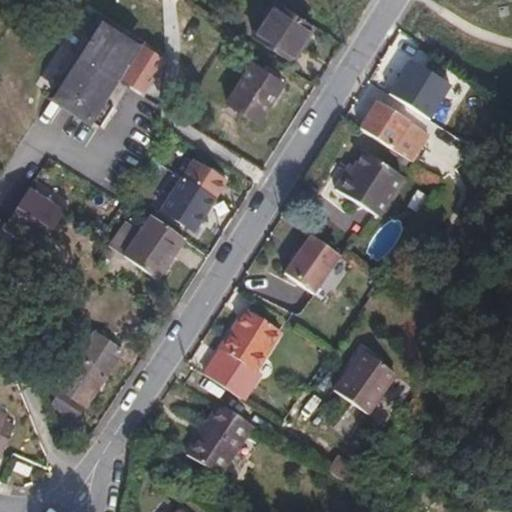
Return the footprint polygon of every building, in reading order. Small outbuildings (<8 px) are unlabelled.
[(315,29),(275,2),(252,37),(292,63),(315,29)] [(88,119),(134,46),(101,25),(56,97),(88,119)] [(442,66),(413,48),(387,89),(416,109),(442,66)] [(165,63),(143,50),(124,80),(145,94),(165,63)] [(252,65),(227,104),(258,124),(284,86),(252,65)] [(358,130),(411,163),(420,148),(414,143),(421,132),(410,125),(375,103),(358,130)] [(414,143),(420,148),(428,136),(421,132),(414,143)] [(216,198),(227,181),(195,160),(184,178),(216,198)] [(312,202),(329,214),(335,218),(333,222),(349,233),(377,188),(337,163),(312,202)] [(160,215),(193,235),(216,198),(184,178),(160,215)] [(335,218),(329,214),(326,218),(333,222),(335,218)] [(184,242),(153,219),(134,244),(122,235),(111,249),(135,267),(158,283),(175,259),(173,258),(184,242)] [(339,257),(310,237),(301,251),(293,262),(284,276),(313,296),(340,257),(339,257)] [(109,248),(99,263),(124,282),(135,267),(111,249),(109,248)] [(301,251),(298,248),(290,260),(293,262),(301,251)] [(243,312),(202,375),(240,400),(255,375),(249,371),(274,331),(243,312)] [(86,409),(123,354),(94,335),(57,390),(86,409)] [(334,399),(368,422),(395,382),(360,359),(334,399)] [(252,427),(218,406),(186,456),(219,478),(252,427)] [(4,426),(0,435),(0,460),(2,461),(14,430),(4,426)] [(328,475),(349,488),(366,465),(345,451),(328,475)] [(379,511),(386,504),(378,498),(367,511),(379,511)]
